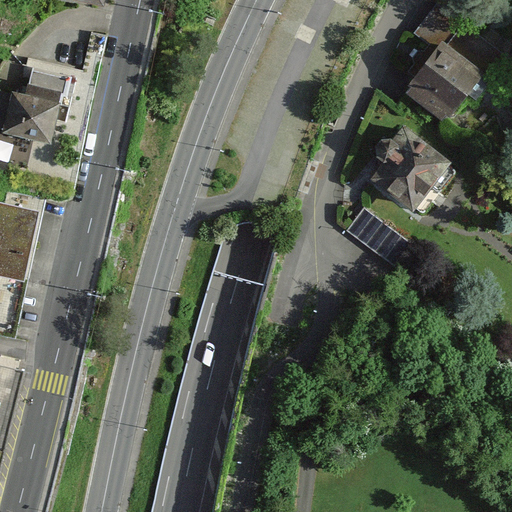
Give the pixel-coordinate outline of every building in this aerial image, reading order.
[(425,106),(441,118),(451,107),(453,109),(459,108),(465,100),(463,95),(474,102),(490,82),(487,80),(489,77),(490,77),(507,56),(464,23),(463,23),(437,3),(414,33),(429,45),(424,51),(418,51),(412,57),(414,63),(408,71),(418,79),(408,91),(426,105),(425,106)] [(54,144),(66,91),(30,83),(27,94),(14,91),(5,132),(54,144)] [(410,230),(411,229),(455,173),(455,172),(455,171),(455,170),(454,169),(404,130),(393,144),(390,142),(389,142),(387,142),(385,142),(383,143),(382,144),(380,146),(379,149),(379,151),(380,154),(381,156),(383,157),(383,158),(388,162),(363,195),(407,230),(409,230),(410,230)] [(0,201),(0,274),(32,280),(43,210),(0,201)] [(412,243),(364,206),(346,230),(394,266),(412,243)]
